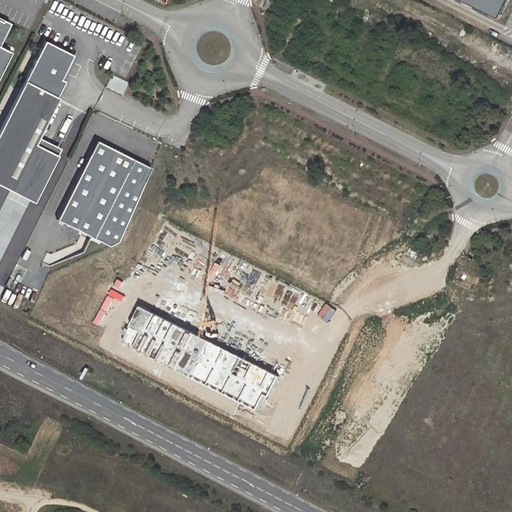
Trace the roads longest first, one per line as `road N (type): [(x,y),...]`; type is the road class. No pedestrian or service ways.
road 1 (secondary): [(303,511),(0,353)]
road 2 (unclassified): [(457,171),(239,61)]
